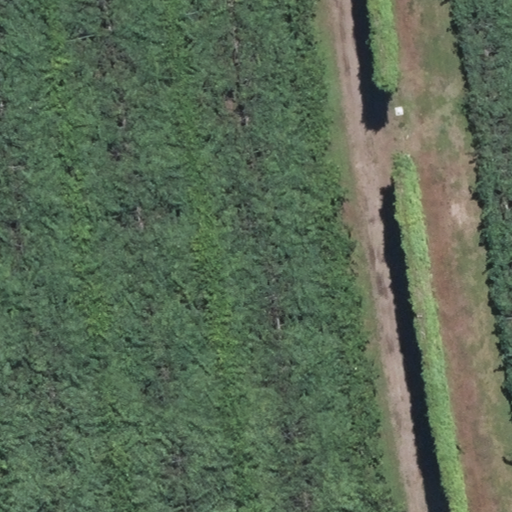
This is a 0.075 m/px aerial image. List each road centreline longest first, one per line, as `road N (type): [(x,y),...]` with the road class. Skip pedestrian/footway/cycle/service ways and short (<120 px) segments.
road 1 (track): [(367,0),(449,511)]
road 2 (track): [(511,462),(443,0)]
